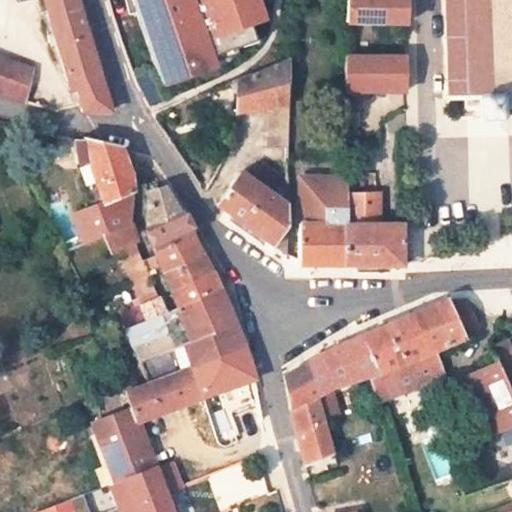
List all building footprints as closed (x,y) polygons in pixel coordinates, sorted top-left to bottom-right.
[(42,0),(67,81),(72,80),(81,110),(108,111),(76,0),(42,0)] [(136,0),(165,85),(219,67),(215,55),(258,40),(254,26),(269,21),(262,0),(136,0)] [(402,0),(345,0),(345,20),(402,21),(402,0)] [(511,0),(442,0),(443,36),(442,37),(442,39),(444,39),(444,79),(442,79),(443,81),(445,81),(445,93),(443,94),(443,96),(464,96),(464,106),(475,106),(476,113),(473,116),(475,118),(479,116),(488,115),(494,115),(496,117),(498,115),(496,113),(496,105),(506,105),(506,95),(511,94),(511,0)] [(402,54),(343,54),(343,88),(402,89),(402,54)] [(32,69),(0,58),(0,94),(2,95),(22,101),(24,101),(32,69)] [(286,59),(235,79),(235,109),(268,105),(286,103),(286,59)] [(268,105),(268,129),(286,129),(286,103),(268,105)] [(286,129),(268,129),(267,142),(278,142),(286,142),(286,129)] [(86,163),(100,202),(71,214),(81,244),(100,235),(127,223),(132,194),(129,175),(120,148),(84,140),(83,143),(71,141),(74,164),(86,163)] [(285,253),(285,181),(259,163),(249,177),(238,170),(214,204),(285,253)] [(342,175),(298,174),(297,261),(340,261),(342,191),(342,175)] [(179,213),(164,187),(147,190),(145,224),(146,229),(179,213)] [(377,223),(377,191),(373,191),(342,191),(340,261),(399,262),(398,223),(377,223)] [(189,232),(179,213),(146,229),(152,249),(189,232)] [(100,235),(109,255),(120,251),(124,261),(137,255),(127,223),(100,235)] [(200,253),(189,232),(152,249),(160,271),(200,253)] [(210,271),(200,254),(160,271),(168,290),(210,271)] [(124,261),(120,262),(129,284),(146,277),(137,255),(124,261)] [(217,287),(210,271),(168,290),(175,307),(217,287)] [(146,277),(129,284),(137,303),(154,295),(146,277)] [(145,321),(125,329),(137,361),(232,324),(227,312),(217,287),(175,307),(162,313),(145,321)] [(154,295),(137,303),(145,321),(162,313),(154,295)] [(431,351),(461,337),(459,333),(474,327),(465,306),(456,302),(448,306),(446,300),(358,335),(371,380),(364,383),(372,406),(375,404),(441,378),(431,351)] [(232,324),(137,361),(144,383),(227,352),(241,346),(242,346),(232,324)] [(314,396),(330,388),(369,375),(358,335),(323,350),(304,361),(314,396)] [(469,391),(486,434),(511,422),(511,403),(498,370),(511,364),(502,341),(486,348),(493,363),(462,376),(441,378),(448,397),(469,391)] [(251,379),(241,346),(227,352),(236,384),(238,383),(251,379)] [(154,468),(136,421),(236,384),(227,352),(144,383),(135,386),(124,391),(131,409),(91,426),(114,485),(154,468)] [(282,374),(302,465),(331,453),(329,446),(327,439),(314,396),(304,361),(282,374)] [(238,383),(241,395),(254,391),(251,379),(238,383)] [(241,395),(231,399),(238,426),(260,420),(254,391),(241,395)] [(114,485),(91,426),(84,428),(107,487),(114,485)] [(0,449),(0,472),(15,466),(6,446),(0,449)] [(170,511),(154,468),(114,485),(107,487),(117,511),(170,511)]
